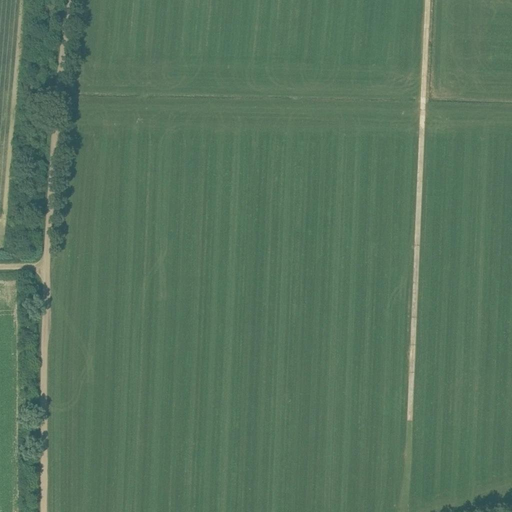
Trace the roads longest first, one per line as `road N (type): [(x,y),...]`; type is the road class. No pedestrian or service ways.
road 1 (track): [(410,401),(426,0)]
road 2 (track): [(66,0),(42,269)]
road 3 (track): [(42,269),(43,511)]
